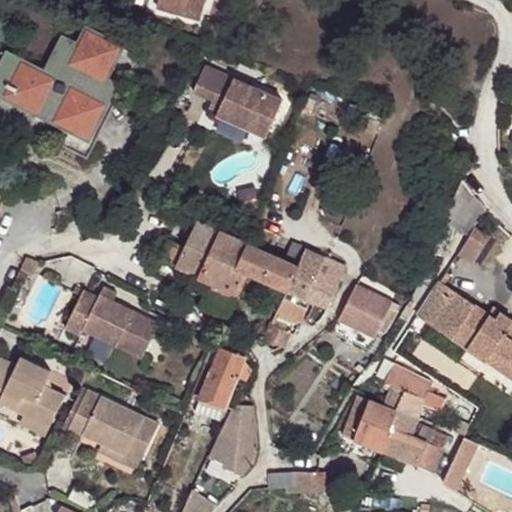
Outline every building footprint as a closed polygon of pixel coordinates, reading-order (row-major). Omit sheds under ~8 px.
[(158,0),(157,5),(201,18),(206,0),(158,0)] [(5,47),(0,57),(0,77),(55,106),(51,112),(73,123),(63,142),(89,155),(99,137),(91,132),(117,80),(112,78),(128,45),(84,23),(75,40),(61,32),(43,67),(5,47)] [(283,100),(206,65),(194,91),(213,100),(209,109),(267,135),(283,100)] [(361,128),(375,133),(379,121),(366,116),(361,128)] [(454,199),(441,232),(453,237),(458,228),(469,236),(475,227),(486,210),(463,179),(454,199)] [(256,187),(238,191),(243,212),(260,208),(256,187)] [(238,268),(249,244),(198,220),(185,248),(168,241),(160,258),(200,276),(195,288),(207,293),(202,305),(228,316),(248,272),(238,268)] [(469,236),(458,253),(473,262),(490,236),(475,227),(469,236)] [(285,260),(249,244),(238,268),(248,272),(287,291),(306,247),(293,241),(285,260)] [(306,247),(287,291),(271,324),(275,326),(281,313),(302,322),(308,308),(304,306),(308,299),(314,302),(306,320),(313,326),(323,316),(348,266),(306,247)] [(26,258),(21,270),(34,276),(39,265),(26,258)] [(447,271),(440,281),(445,285),(452,274),(447,271)] [(445,285),(440,281),(419,314),(487,360),(496,348),(511,358),(511,318),(501,312),(496,319),(489,314),(445,285)] [(400,305),(357,284),(338,318),(376,337),(379,330),(386,334),(400,311),(398,309),(400,305)] [(105,286),(101,294),(114,300),(118,292),(105,286)] [(99,297),(85,290),(66,327),(81,334),(84,329),(141,358),(159,322),(114,300),(101,294),(101,293),(99,297)] [(494,307),(489,314),(496,319),(501,312),(494,307)] [(285,348),(292,333),(275,326),(271,324),(270,324),(264,339),(285,348)] [(214,343),(193,393),(200,396),(200,397),(225,404),(234,407),(235,405),(252,369),(245,358),(246,355),(214,343)] [(511,358),(496,348),(487,360),(511,376),(511,358)] [(1,356),(0,357),(0,402),(1,400),(5,392),(30,404),(26,412),(25,414),(50,427),(66,394),(44,384),(51,370),(22,355),(17,364),(1,356)] [(393,365),(383,386),(390,390),(384,402),(401,409),(417,416),(424,402),(438,409),(443,397),(428,390),(431,383),(393,365)] [(80,440),(83,433),(102,395),(88,388),(66,434),(80,440)] [(30,404),(5,392),(1,400),(26,412),(30,404)] [(102,395),(83,433),(104,444),(141,461),(160,423),(102,395)] [(360,395),(353,413),(352,412),(343,435),(384,451),(401,409),(384,402),(383,405),(360,395)] [(221,419),(225,404),(200,397),(195,411),(221,419)] [(234,407),(210,456),(226,464),(224,467),(244,473),(253,463),(258,447),(257,426),(254,405),(243,404),(235,405),(234,407)] [(401,409),(384,451),(432,472),(447,436),(421,425),(419,429),(413,426),(417,416),(401,409)] [(50,427),(25,414),(21,422),(47,434),(50,427)] [(450,468),(464,475),(479,443),(464,437),(450,468)] [(141,461),(104,444),(101,451),(137,469),(141,461)] [(36,451),(30,454),(33,463),(39,460),(36,451)] [(30,454),(22,456),(25,465),(33,463),(30,454)] [(464,475),(450,468),(444,482),(457,491),(464,475)] [(298,491),(299,471),(270,473),(271,488),(291,487),(291,492),(298,491)] [(326,472),(299,471),(298,491),(326,492),(326,472)] [(209,511),(217,505),(193,488),(183,511),(209,511)] [(14,490),(13,490),(11,495),(16,511),(20,511),(21,510),(14,490)] [(81,511),(63,503),(58,511),(81,511)]
